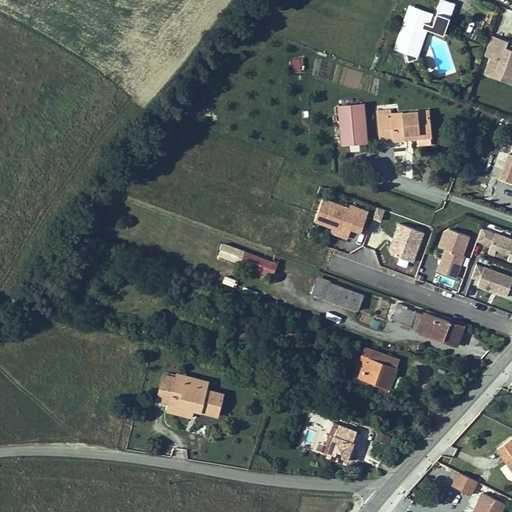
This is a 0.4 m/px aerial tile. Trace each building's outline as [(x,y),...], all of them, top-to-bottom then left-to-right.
[(415,61),(417,59),(416,56),(414,49),(422,28),(426,29),(442,35),(454,3),(444,0),(440,0),(435,16),(430,16),(428,16),(426,17),(424,18),(423,20),(407,17),(396,49),(405,52),(408,62),(410,62),(415,61)] [(409,5),(393,48),(396,49),(407,17),(423,20),(424,18),(426,17),(428,16),(430,16),(431,13),(409,5)] [(414,49),(416,56),(426,29),(422,28),(414,49)] [(511,78),(511,46),(489,38),(483,57),(488,59),(482,74),(510,84),(511,78)] [(303,57),(293,58),(294,71),(304,70),(303,57)] [(364,104),(348,105),(339,106),(341,126),(342,144),(368,142),(364,104)] [(380,141),(405,139),(405,133),(430,131),(427,111),(391,115),(390,109),(377,111),(380,141)] [(511,152),(509,151),(501,174),(511,177),(511,152)] [(349,209),(323,199),(315,222),(334,229),(332,232),(346,237),(349,229),(359,233),(367,211),(350,205),(349,209)] [(420,231),(396,223),(388,248),(391,252),(410,259),(420,231)] [(443,231),(439,243),(445,245),(437,268),(455,275),(463,254),(461,253),(467,236),(449,229),(443,231)] [(511,242),(481,231),(477,241),(489,246),(486,254),(511,263),(511,242)] [(223,240),(217,256),(266,274),(267,270),(274,273),(278,261),(223,240)] [(509,276),(476,264),(471,277),(479,280),(477,285),(504,295),(509,276)] [(438,274),(436,281),(452,287),(455,280),(438,274)] [(312,293),(325,297),(331,283),(318,278),(312,293)] [(363,294),(331,283),(325,297),(357,309),(363,294)] [(399,323),(406,306),(397,303),(391,320),(399,323)] [(406,306),(399,323),(410,326),(415,311),(406,306)] [(415,311),(410,326),(417,329),(423,314),(415,311)] [(423,314),(417,329),(417,331),(456,345),(464,325),(424,311),(423,314)] [(299,333),(273,324),(270,333),(296,343),(299,333)] [(398,359),(371,349),(367,358),(396,368),(398,359)] [(354,375),(361,377),(359,384),(386,394),(396,368),(367,358),(361,356),(354,375)] [(164,374),(157,399),(169,403),(179,405),(178,409),(192,413),(193,409),(193,405),(199,406),(198,410),(217,415),(223,394),(206,389),(207,381),(187,376),(186,380),(176,377),(164,374)] [(178,409),(179,405),(169,403),(167,410),(191,417),(192,413),(178,409)] [(330,446),(333,447),(331,455),(345,461),(356,430),(340,424),(338,427),(332,426),(326,444),(330,446)] [(378,431),(376,438),(388,442),(391,434),(378,431)] [(498,447),(508,461),(506,463),(511,471),(511,443),(509,439),(498,447)] [(475,481),(457,472),(451,486),(469,495),(475,481)] [(471,511),(498,511),(500,510),(477,499),(475,505),(478,506),(475,511),(473,511),(471,511)]
